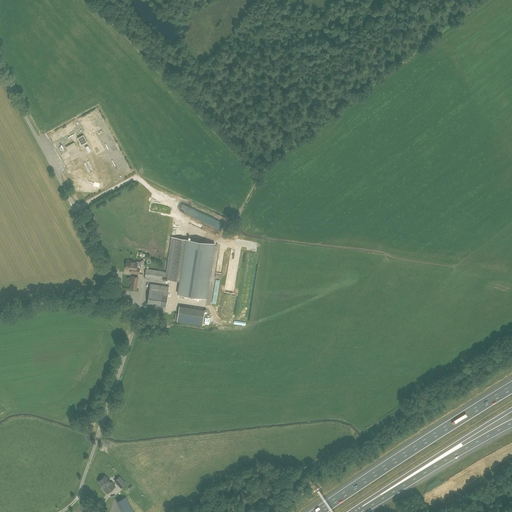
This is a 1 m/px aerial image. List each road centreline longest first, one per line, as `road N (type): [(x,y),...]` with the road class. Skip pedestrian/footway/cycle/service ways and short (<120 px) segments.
road 1 (unclassified): [(123,292),(0,67)]
road 2 (residential): [(93,511),(80,488),(136,319),(123,292)]
road 3 (motorway): [(511,387),(318,511)]
road 4 (motorway): [(362,508),(511,409)]
road 5 (motorway): [(362,508),(511,423)]
